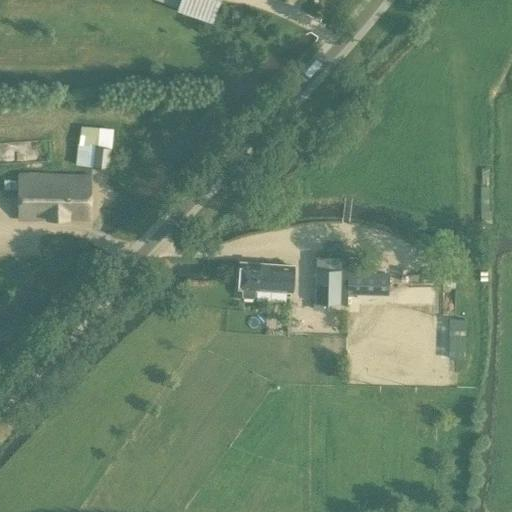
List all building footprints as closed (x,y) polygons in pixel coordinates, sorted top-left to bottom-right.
[(177,10),(212,22),(219,0),(155,0),(177,7),(177,10)] [(236,11),(232,9),(228,11),(225,15),(227,20),(231,22),(236,20),(238,16),(236,11)] [(112,129),(80,126),(77,165),(109,168),(112,129)] [(91,219),(91,175),(19,173),(19,181),(19,191),(18,219),(91,219)] [(4,181),(3,190),(19,191),(19,181),(4,181)] [(241,262),(239,287),(241,288),(241,294),(242,297),(252,298),(253,295),(254,289),(286,291),(286,295),(290,295),(292,266),(241,262)] [(316,269),(315,303),(339,303),(347,304),(348,294),(389,295),(389,273),(359,272),(358,272),(340,272),(340,269),(316,269)]
